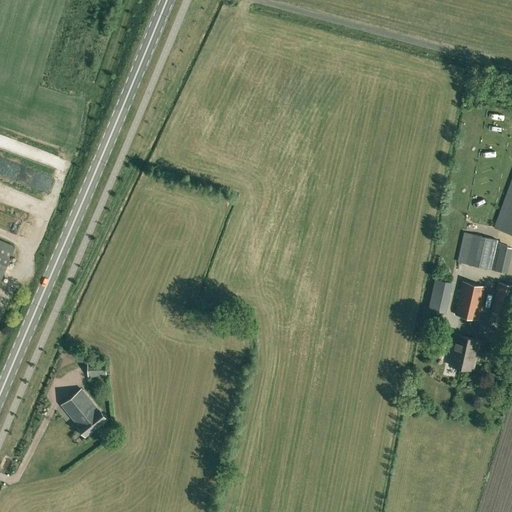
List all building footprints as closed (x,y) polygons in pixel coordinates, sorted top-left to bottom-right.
[(197,58),(200,51),(178,43),(174,54),(195,62),(193,65),(209,71),(212,64),(197,58)] [(215,130),(228,135),(248,77),(221,67),(193,149),(207,153),(215,130)] [(251,174),(272,108),(248,101),(236,139),(235,139),(226,167),(251,174)] [(152,104),(148,116),(169,125),(174,112),(152,104)] [(511,234),(511,176),(493,227),(511,234)] [(253,209),(239,205),(235,219),(248,223),(253,209)] [(452,213),(452,234),(461,234),(461,213),(452,213)] [(464,232),(458,261),(467,263),(490,269),(506,272),(511,248),(511,247),(496,244),(497,239),(464,232)] [(0,280),(15,246),(0,240),(0,280)] [(261,274),(266,247),(251,245),(246,272),(261,274)] [(435,279),(429,308),(444,312),(451,282),(435,279)] [(485,286),(463,281),(455,314),(478,319),(485,286)] [(511,284),(499,281),(492,311),(508,315),(511,299),(511,284)] [(274,295),(269,310),(298,320),(306,299),(285,291),(282,298),(274,295)] [(473,370),(479,339),(456,334),(449,364),(473,370)] [(65,366),(68,355),(48,349),(45,360),(65,366)] [(511,358),(504,357),(502,365),(511,367),(511,358)] [(106,376),(105,360),(87,361),(88,377),(106,376)] [(82,388),(62,403),(86,435),(108,419),(82,388)]
